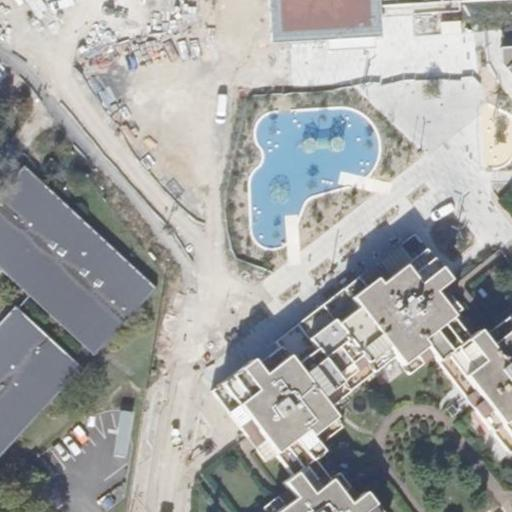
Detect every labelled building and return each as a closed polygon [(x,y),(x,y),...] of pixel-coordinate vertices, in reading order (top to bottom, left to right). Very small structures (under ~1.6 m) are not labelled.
[(378,8),(377,0),(268,0),(269,9),(272,41),(315,38),(331,37),(375,34),(373,16),(373,9),(378,8)] [(511,0),(377,0),(378,8),(403,8),(410,8),(413,7),(453,5),(457,5),(457,3),(489,1),(511,0)] [(444,19),(444,31),(465,31),(464,18),(444,19)] [(511,47),(500,48),(501,66),(511,80),(511,47)] [(155,290),(22,166),(0,190),(0,270),(93,356),(155,290)] [(412,234),(376,262),(380,267),(371,274),(366,270),(275,341),(279,347),(256,365),(251,359),(209,392),(244,437),(266,464),(274,457),(291,477),(282,485),(287,491),(263,509),(264,511),(378,511),(364,494),(358,498),(339,474),(330,481),(314,461),(324,453),(320,448),(344,429),(329,409),(395,358),(410,377),(435,359),(510,455),(511,453),(511,323),(508,318),(484,337),(479,332),(470,339),(454,318),(463,310),(444,285),(449,281),(412,234)] [(14,307),(0,321),(0,457),(80,369),(14,307)]
